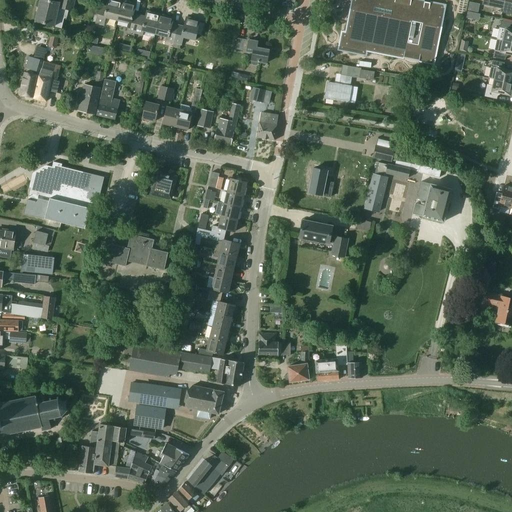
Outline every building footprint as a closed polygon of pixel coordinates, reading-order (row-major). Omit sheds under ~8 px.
[(73,11),(75,0),(60,0),(59,2),(49,0),(40,0),(35,22),(54,26),(53,28),(62,30),(64,19),(66,20),(69,10),(73,11)] [(117,20),(122,1),(118,0),(108,0),(106,7),(100,6),(96,23),(104,26),(106,17),(117,20)] [(351,9),(344,46),(404,58),(405,53),(419,56),(418,61),(433,64),(439,35),(434,34),(436,20),(441,21),(444,6),(414,0),(409,0),(409,4),(395,1),(395,0),(356,0),(356,2),(356,3),(355,5),(354,10),(351,9)] [(504,1),(503,7),(501,13),(509,15),(511,12),(511,0),(504,0),(504,1)] [(134,33),(139,15),(133,14),(136,5),(122,1),(117,20),(129,23),(127,31),(134,33)] [(154,38),(155,34),(154,34),(159,14),(147,11),(145,17),(139,15),(134,33),(142,35),(154,38)] [(173,43),(177,25),(172,24),(174,18),(159,14),(154,34),(155,34),(166,37),(165,41),(173,43)] [(177,25),(173,43),(181,45),(183,37),(195,40),(200,21),(186,17),(184,27),(177,25)] [(511,30),(511,28),(511,23),(500,21),(496,39),(511,42),(511,30)] [(51,36),(48,46),(56,48),(59,39),(51,36)] [(247,52),(247,51),(253,52),(251,60),(251,63),(252,65),(256,66),(258,64),(259,62),(267,63),(269,50),(256,48),(257,42),(249,41),(249,40),(237,38),(235,49),(247,52)] [(461,39),(459,51),(466,52),(468,41),(461,39)] [(511,42),(496,39),(494,51),(492,58),(505,60),(507,54),(511,54),(511,42)] [(109,57),(110,50),(103,48),(102,55),(109,57)] [(462,71),(466,55),(459,53),(455,69),(462,71)] [(29,57),(26,68),(40,72),(43,61),(41,61),(29,57)] [(511,71),(503,69),(505,63),(492,60),(491,66),(488,78),(494,80),(511,83),(511,71)] [(39,76),(34,98),(47,102),(49,91),(56,93),(59,82),(52,80),(55,65),(44,62),(42,70),(39,76)] [(353,67),(351,76),(360,78),(361,70),(361,68),(353,67)] [(361,70),(360,78),(373,80),(374,72),(361,70)] [(34,98),(39,76),(25,73),(20,95),(34,98)] [(350,86),(351,76),(341,74),(339,84),(327,82),(325,98),(348,102),(351,86),(350,86)] [(84,85),(78,111),(95,115),(101,89),(103,80),(96,78),(94,87),(84,85)] [(101,97),(97,115),(112,118),(114,119),(120,101),(112,99),(115,85),(116,82),(105,80),(104,82),(101,97)] [(511,83),(494,80),(493,86),(487,84),(484,96),(497,99),(498,93),(510,95),(511,91),(511,83)] [(161,86),(158,99),(164,101),(167,88),(161,86)] [(167,88),(164,101),(171,102),(174,89),(167,88)] [(253,88),(250,99),(263,103),(266,91),(253,88)] [(196,89),(191,107),(198,108),(202,90),(196,89)] [(383,95),(380,103),(390,107),(393,99),(383,95)] [(155,122),(159,105),(146,102),(142,118),(143,119),(143,120),(148,122),(148,120),(155,122)] [(181,128),(181,130),(186,131),(187,129),(188,130),(192,114),(191,113),(191,110),(189,107),(181,105),(180,111),(179,110),(175,126),(181,128)] [(164,125),(169,126),(170,125),(175,126),(179,110),(167,107),(163,123),(164,123),(164,125)] [(201,109),(197,126),(210,129),(214,112),(201,109)] [(217,129),(214,140),(231,144),(236,123),(237,123),(239,113),(230,111),(228,119),(228,121),(221,119),(218,130),(217,129)] [(259,122),(256,137),(275,140),(277,126),(278,115),(261,113),(259,122)] [(376,145),(372,158),(392,162),(395,150),(376,145)] [(49,220),(61,223),(85,229),(86,224),(90,209),(96,210),(104,177),(86,173),(86,175),(82,174),(82,172),(62,167),(62,164),(54,162),(53,162),(51,170),(47,169),(45,171),(42,170),(34,175),(28,200),(24,214),(45,219),(49,220)] [(385,173),(387,165),(378,162),(375,173),(373,173),(366,202),(364,208),(379,211),(380,206),(388,177),(386,177),(387,173),(385,173)] [(396,162),(395,166),(388,164),(387,165),(385,173),(387,173),(408,178),(411,165),(396,162)] [(312,176),(308,193),(329,197),(332,183),(325,182),(327,171),(313,169),(313,170),(310,169),(309,175),(312,176)] [(220,173),(212,172),(208,186),(216,188),(220,173)] [(170,198),(175,178),(156,174),(151,193),(170,198)] [(227,191),(244,195),(247,183),(230,179),(227,191)] [(444,222),(452,189),(422,182),(416,204),(415,204),(413,214),(422,216),(422,217),(444,222)] [(510,208),(511,199),(511,187),(504,186),(502,194),(496,192),(492,208),(499,210),(500,205),(510,208)] [(244,195),(227,191),(224,203),(224,204),(241,208),(244,195)] [(215,214),(221,216),(238,220),(241,208),(224,204),(224,203),(218,202),(215,214)] [(356,205),(353,216),(360,218),(363,206),(356,205)] [(221,216),(218,227),(212,226),(211,232),(225,235),(226,230),(235,232),(238,220),(221,216)] [(335,237),(330,236),(332,226),(303,220),(300,238),(329,244),(329,243),(334,244),(332,254),(345,257),(348,239),(335,237)] [(371,222),(359,220),(358,229),(370,231),(371,222)] [(37,227),(32,248),(47,252),(49,246),(50,246),(54,232),(37,227)] [(5,232),(0,230),(0,247),(13,250),(16,232),(6,230),(5,232)] [(240,244),(224,240),(225,235),(211,232),(209,239),(216,241),(214,251),(237,257),(240,244)] [(164,270),(168,253),(152,249),(154,240),(131,234),(128,248),(112,245),(108,263),(126,267),(127,262),(164,270)] [(237,257),(214,251),(213,256),(218,258),(217,265),(234,269),(237,257)] [(22,271),(52,274),(53,269),(47,268),(48,257),(23,254),(22,271)] [(214,277),(231,281),(234,269),(217,265),(214,277)] [(479,266),(476,284),(489,286),(492,269),(479,266)] [(13,279),(14,273),(0,271),(0,287),(1,287),(2,278),(3,278),(13,279)] [(15,273),(14,273),(13,282),(34,284),(35,275),(15,273)] [(209,294),(222,297),(223,292),(229,293),(231,281),(214,277),(211,289),(210,289),(209,294)] [(174,288),(162,285),(160,294),(172,298),(174,288)] [(511,325),(511,298),(501,296),(487,293),(485,303),(499,306),(496,323),(511,325)] [(215,314),(232,318),(235,306),(220,302),(222,297),(209,294),(208,300),(218,302),(215,314)] [(3,312),(10,313),(11,304),(12,296),(3,295),(0,295),(0,311),(3,312)] [(43,308),(41,319),(52,320),(55,298),(44,297),(43,308)] [(11,304),(10,313),(41,319),(43,308),(11,304)] [(271,306),(270,313),(275,313),(274,320),(282,321),(283,314),(283,307),(271,306)] [(207,325),(212,326),(229,330),(232,318),(215,314),(210,313),(207,325)] [(0,330),(8,330),(22,331),(22,321),(0,320),(0,330)] [(209,339),(226,343),(229,330),(212,326),(209,339)] [(9,337),(9,332),(4,332),(0,331),(0,349),(4,349),(4,339),(8,337),(9,337)] [(12,332),(9,332),(9,337),(9,342),(26,343),(26,342),(29,343),(30,334),(26,333),(22,333),(12,332)] [(282,355),(282,343),(275,343),(276,333),(259,333),(258,354),(282,355)] [(184,336),(183,345),(182,345),(182,352),(190,352),(191,346),(187,346),(188,336),(184,336)] [(199,348),(199,354),(212,356),(213,352),(223,355),(226,343),(209,339),(206,350),(199,348)] [(131,363),(129,370),(168,377),(170,369),(177,370),(177,368),(202,372),(209,373),(210,369),(212,357),(204,356),(182,353),(154,347),(135,341),(131,363)] [(282,343),(282,355),(290,355),(290,343),(282,343)] [(336,359),(337,365),(338,365),(347,365),(347,363),(346,343),(335,344),(336,359)] [(308,364),(308,351),(301,351),(301,365),(288,367),(289,373),(286,373),(284,376),(285,379),(287,380),(290,380),(290,382),(309,379),(308,364)] [(347,363),(348,378),(349,378),(362,378),(361,363),(353,363),(353,351),(347,352),(347,363)] [(337,365),(336,359),(324,360),(324,353),(314,354),(314,358),(313,358),(314,373),(317,373),(318,381),(339,380),(338,365),(337,365)] [(11,356),(0,354),(0,369),(4,370),(5,364),(9,364),(8,368),(27,369),(28,357),(11,356)] [(212,357),(210,369),(219,370),(217,383),(240,386),(244,362),(242,362),(221,359),(212,357)] [(149,404),(161,406),(172,407),(175,389),(143,384),(140,402),(149,404)] [(192,386),(187,408),(198,410),(197,417),(210,419),(211,413),(219,414),(224,392),(192,386)] [(0,436),(21,431),(41,427),(42,431),(52,429),(50,419),(54,418),(54,420),(56,420),(56,417),(61,416),(62,418),(64,418),(63,416),(66,411),(69,412),(70,410),(67,409),(66,403),(68,400),(66,399),(65,401),(59,399),(59,397),(57,396),(57,398),(51,399),(51,397),(49,398),(50,400),(45,401),(44,398),(44,399),(43,395),(36,396),(0,403),(0,412),(0,413),(0,412),(0,436)] [(163,428),(166,410),(148,407),(137,406),(134,424),(163,428)] [(99,432),(95,465),(108,467),(108,466),(116,467),(119,444),(120,442),(125,443),(127,428),(100,424),(99,432)] [(82,446),(78,472),(79,472),(94,474),(95,465),(99,432),(91,431),(90,447),(82,446)] [(164,455),(160,463),(177,471),(184,462),(189,455),(167,443),(162,453),(164,455)] [(229,466),(234,458),(223,451),(222,452),(218,458),(228,466),(229,466)] [(135,452),(135,454),(130,470),(125,469),(116,467),(115,476),(128,478),(145,484),(148,477),(147,477),(149,473),(151,468),(152,467),(145,464),(149,458),(135,452)] [(228,466),(218,458),(214,456),(209,463),(204,460),(188,480),(204,494),(213,484),(220,474),(222,475),(228,466)] [(154,474),(168,481),(175,473),(158,464),(154,474)] [(149,485),(162,489),(168,481),(154,474),(149,485)] [(193,503),(199,496),(185,482),(179,490),(193,503)] [(177,492),(169,499),(181,511),(185,511),(191,507),(177,492)] [(41,511),(52,511),(49,496),(39,498),(41,511)] [(177,511),(175,508),(173,510),(167,503),(156,511),(177,511)]
